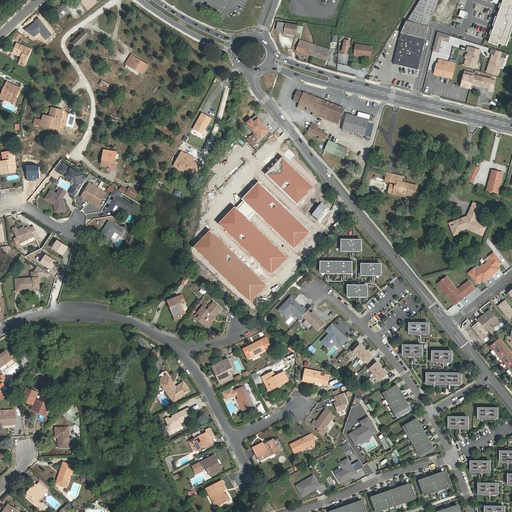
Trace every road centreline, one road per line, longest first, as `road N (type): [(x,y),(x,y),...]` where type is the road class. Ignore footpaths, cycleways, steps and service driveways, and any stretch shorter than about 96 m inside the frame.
road 1 (unclassified): [(252,72),(258,91),(448,325)]
road 2 (primary): [(266,66),(511,130)]
road 3 (primary): [(511,121),(327,74),(270,51)]
road 4 (residential): [(0,332),(50,311),(109,314),(183,348)]
road 5 (residential): [(114,0),(63,40),(93,100),(75,158)]
road 6 (residential): [(429,412),(375,339),(313,285)]
road 7 (residential): [(295,511),(452,457)]
